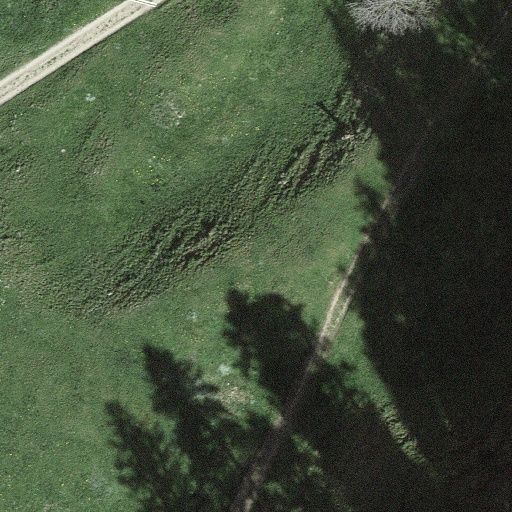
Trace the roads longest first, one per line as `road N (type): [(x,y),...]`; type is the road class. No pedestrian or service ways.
road 1 (track): [(235,511),(436,130),(511,13)]
road 2 (track): [(142,0),(0,91)]
